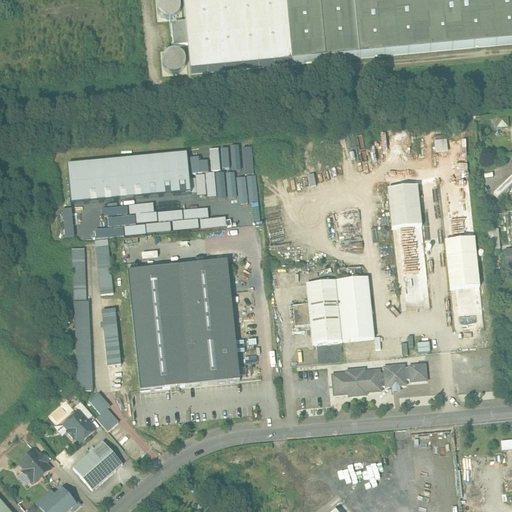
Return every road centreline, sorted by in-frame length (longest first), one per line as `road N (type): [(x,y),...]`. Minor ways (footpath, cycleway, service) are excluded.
road 1 (unclassified): [(113,511),(199,446),(250,433),(511,411)]
road 2 (unknown): [(251,243),(239,214),(211,202),(88,211)]
